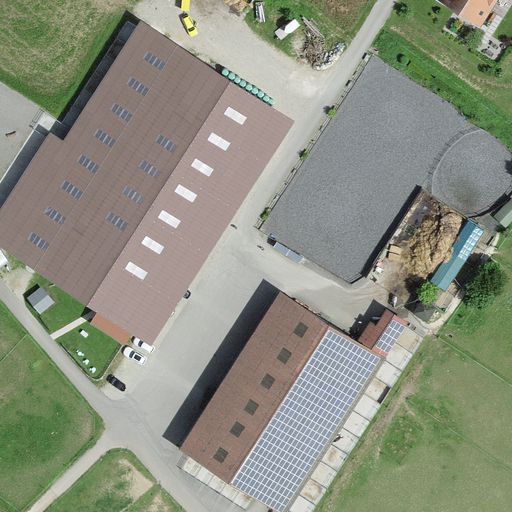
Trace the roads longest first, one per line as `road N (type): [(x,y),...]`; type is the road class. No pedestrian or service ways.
road 1 (unclassified): [(386,0),(119,426)]
road 2 (unclassified): [(119,426),(0,292)]
road 3 (track): [(29,511),(119,426)]
